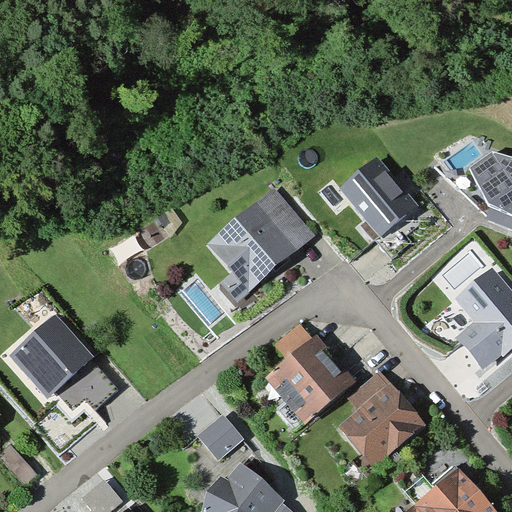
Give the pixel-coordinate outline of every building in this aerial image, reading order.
[(511,156),(493,151),(472,165),(489,201),(511,209),(511,156)] [(414,206),(376,160),(342,189),(379,234),(414,206)] [(320,240),(276,190),(209,249),(235,278),(223,289),(242,310),(320,240)] [(511,345),(511,295),(491,271),(458,299),(479,323),(460,338),(485,368),(511,345)] [(87,358),(52,319),(11,355),(46,394),(87,358)] [(321,340),(271,381),(309,428),(360,386),(321,340)] [(430,427),(382,373),(349,402),(359,413),(342,429),(380,472),(430,427)] [(247,440),(225,416),(198,441),(220,465),(247,440)] [(33,475),(10,448),(0,456),(0,458),(22,484),(33,475)] [(293,511),(248,464),(230,483),(223,481),(207,511),(293,511)] [(492,511),(456,468),(436,486),(457,511),(492,511)] [(122,511),(128,507),(107,483),(84,503),(92,511),(122,511)] [(454,511),(433,488),(415,503),(423,511),(454,511)]
